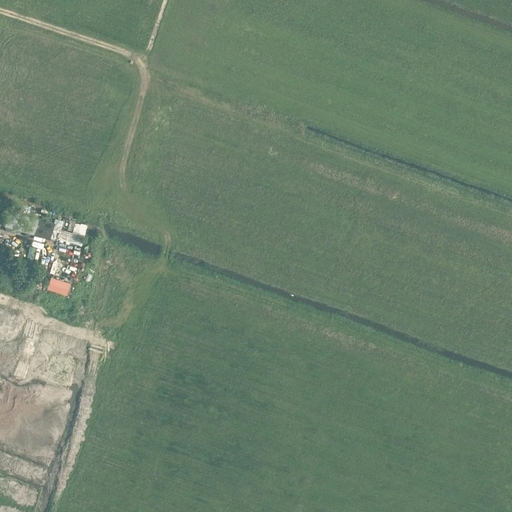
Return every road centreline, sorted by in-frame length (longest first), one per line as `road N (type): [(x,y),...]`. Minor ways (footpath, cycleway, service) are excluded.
road 1 (track): [(143,58),(118,181),(137,212),(169,231),(172,242),(112,333),(0,301)]
road 2 (track): [(0,9),(143,58),(165,0)]
